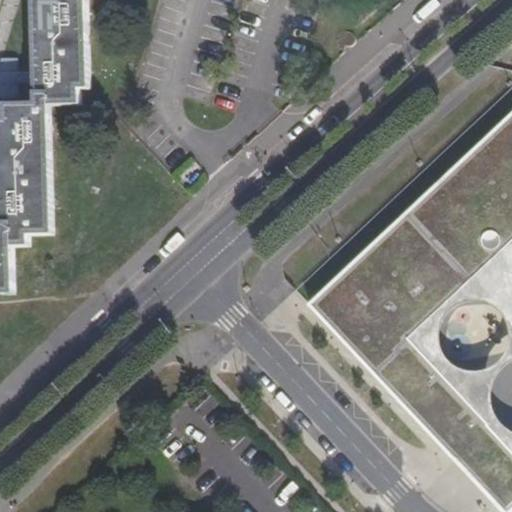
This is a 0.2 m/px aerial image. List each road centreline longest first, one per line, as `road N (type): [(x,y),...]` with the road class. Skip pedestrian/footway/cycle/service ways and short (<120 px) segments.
road 1 (secondary): [(198,283),(511,6)]
road 2 (secondary): [(470,0),(175,259)]
road 3 (residential): [(413,511),(198,283)]
road 4 (secondary): [(0,466),(198,283)]
road 5 (secondary): [(175,259),(0,421)]
